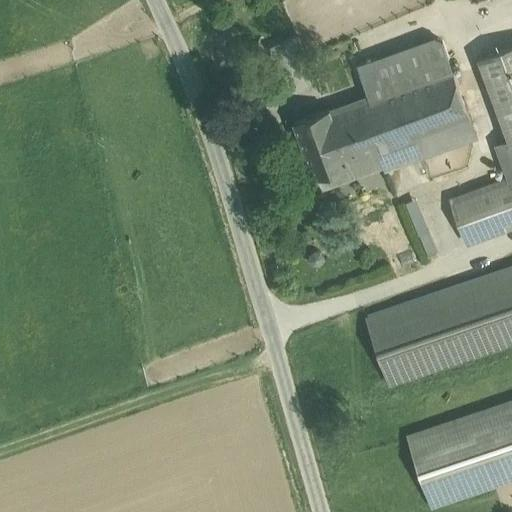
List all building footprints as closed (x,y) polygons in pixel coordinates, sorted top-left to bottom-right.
[(297,37),(270,48),(281,75),(308,64),(297,37)] [(398,53),(410,83),(449,69),(437,38),(398,53)] [(511,147),(511,45),(479,58),(509,139),(511,147)] [(410,83),(398,53),(378,60),(389,90),(410,83)] [(389,90),(378,60),(376,57),(357,65),(369,98),(389,90)] [(388,147),(471,116),(452,67),(449,69),(410,83),(389,90),(369,98),(388,147)] [(376,151),(388,147),(369,98),(331,112),(330,109),(294,123),(314,177),(318,176),(350,164),(349,161),(376,151)] [(471,116),(388,147),(376,151),(383,167),(384,171),(478,135),(471,116)] [(511,186),(511,147),(509,139),(496,144),(509,180),(511,186)] [(350,164),(318,176),(323,190),(383,167),(376,151),(349,161),(350,164)] [(467,243),(511,226),(511,186),(509,180),(451,201),(467,243)] [(310,256),(309,262),(312,266),(318,267),(323,264),(323,258),(320,253),(314,253),(310,256)] [(511,341),(511,270),(367,321),(389,384),(511,341)] [(511,405),(408,441),(430,505),(511,476),(511,405)]
